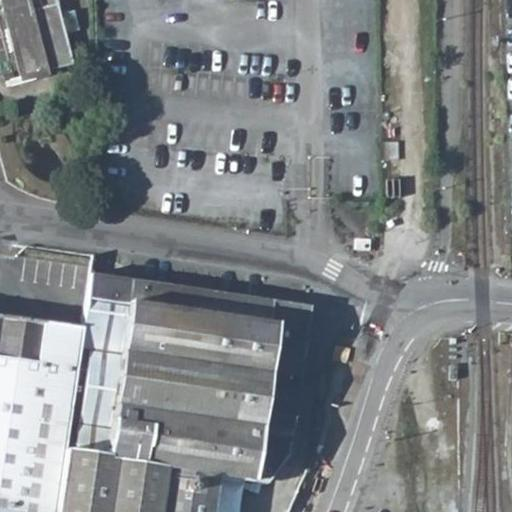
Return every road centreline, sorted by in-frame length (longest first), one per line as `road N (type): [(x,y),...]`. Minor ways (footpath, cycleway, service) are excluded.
road 1 (residential): [(392,331),(350,285),(311,266),(0,218)]
road 2 (tertiary): [(392,331),(331,511)]
